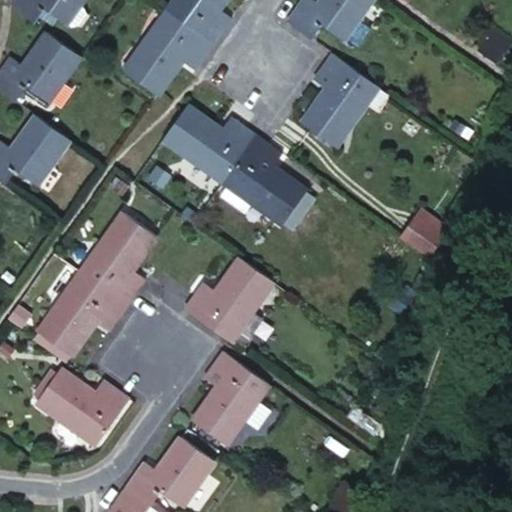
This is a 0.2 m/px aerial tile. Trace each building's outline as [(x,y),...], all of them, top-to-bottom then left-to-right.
[(86,0),(18,0),(14,7),(38,24),(50,9),(70,23),(86,0)] [(182,0),(201,13),(191,28),(216,45),(234,20),(222,10),(228,0),(182,0)] [(305,0),(291,21),(316,38),(327,24),(348,39),(375,0),(325,0),(322,4),(316,0),(305,0)] [(197,71),(216,45),(191,28),(171,13),(127,73),(158,94),(182,61),(197,71)] [(50,104),(85,56),(52,34),(26,70),(13,60),(0,78),(0,89),(20,103),(29,89),(50,104)] [(335,52),(316,79),(329,88),(305,123),(314,129),(342,149),(385,87),(335,52)] [(226,130),(189,104),(166,136),(214,171),(231,146),(244,155),(259,133),(235,117),(226,130)] [(2,143),(0,145),(0,180),(10,187),(20,173),(40,186),(73,140),(40,118),(15,152),(2,143)] [(286,152),(259,133),(244,155),(227,179),(289,223),(313,189),(276,164),(286,152)] [(231,146),(214,171),(227,179),(244,155),(231,146)] [(430,258),(451,227),(421,207),(400,238),(430,258)] [(109,286),(131,302),(149,277),(138,269),(163,233),(130,210),(87,271),(109,286)] [(206,280),(189,305),(235,337),(277,278),(246,256),(221,291),(206,280)] [(112,329),(131,302),(109,286),(99,298),(78,283),(43,333),(76,355),(100,321),(112,329)] [(222,384),(197,421),(230,444),(263,397),(244,382),(253,368),(227,351),(210,375),(222,384)] [(110,441),(140,400),(110,379),(99,393),(69,371),(46,403),(106,445),(110,441)] [(221,457),(188,434),(163,469),(151,461),(133,487),(159,505),(169,491),(187,504),(221,457)] [(153,511),(159,505),(133,487),(114,511),(153,511)]
